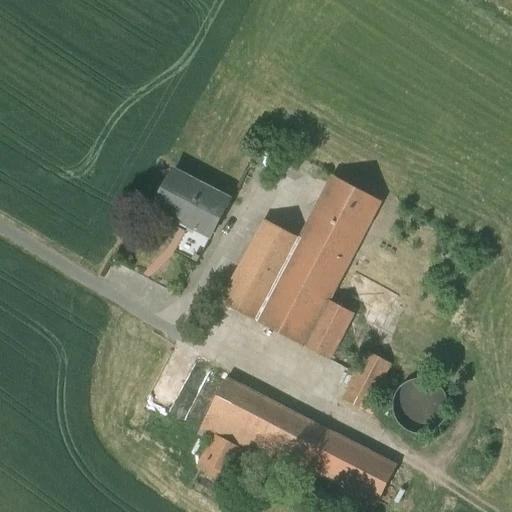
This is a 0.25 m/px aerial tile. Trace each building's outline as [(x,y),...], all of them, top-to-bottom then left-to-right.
[(198,262),(229,202),(172,173),(154,207),(190,226),(177,251),(198,262)] [(266,221),(222,304),(338,365),(362,320),(330,303),(382,203),(335,178),(302,240),(266,221)] [(392,365),(371,355),(346,402),(373,415),(380,401),(375,398),(392,365)] [(370,511),(394,467),(228,379),(199,434),(212,441),(198,468),(227,484),(245,450),(362,511),(370,511)] [(426,381),(416,381),(407,383),(399,388),(393,396),(390,406),(391,415),(395,424),(402,431),(411,436),(420,436),(430,434),(438,429),(444,421),(446,411),(445,402),(441,393),(435,386),(426,381)]
